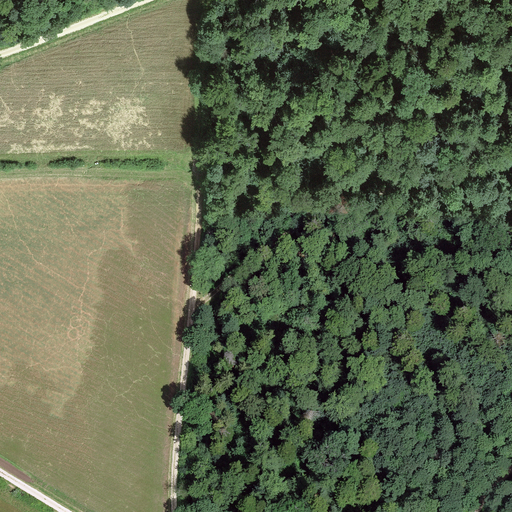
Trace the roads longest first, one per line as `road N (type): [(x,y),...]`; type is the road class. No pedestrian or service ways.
road 1 (track): [(200,511),(288,313),(336,242),(380,193),(511,83)]
road 2 (track): [(190,307),(228,272),(300,228),(511,147)]
road 3 (track): [(172,511),(190,307)]
road 4 (track): [(0,55),(138,0)]
road 5 (track): [(190,307),(195,183)]
